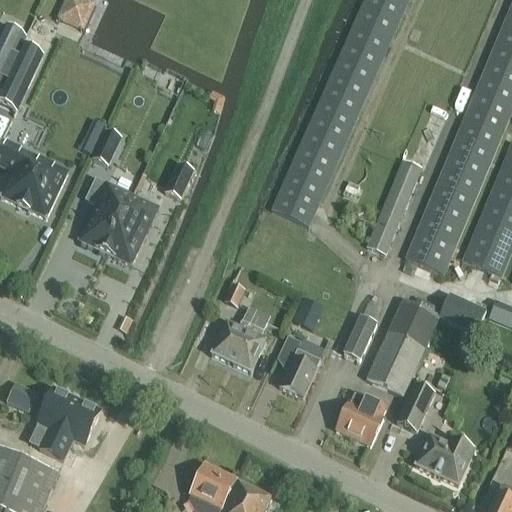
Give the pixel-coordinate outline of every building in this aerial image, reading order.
[(81,0),(66,0),(56,22),(84,35),(97,7),(81,0)] [(309,230),(410,0),(365,0),(272,213),(309,230)] [(52,35),(59,13),(38,6),(31,29),(52,35)] [(511,111),(511,7),(405,261),(442,277),(511,111)] [(27,40),(5,30),(0,40),(0,95),(23,48),(27,40)] [(23,48),(0,95),(0,107),(17,115),(44,58),(23,48)] [(117,150),(103,143),(93,163),(108,170),(117,150)] [(68,175),(2,144),(0,147),(0,170),(13,177),(1,201),(46,223),(68,175)] [(511,253),(511,145),(462,263),(501,279),(511,253)] [(384,257),(422,171),(403,162),(365,249),(384,257)] [(194,175),(180,168),(166,197),(181,204),(194,175)] [(350,185),(344,198),(354,203),(360,190),(350,185)] [(106,257),(133,200),(107,187),(80,244),(106,257)] [(160,213),(133,200),(106,257),(133,270),(160,213)] [(225,304),(237,309),(245,293),(232,287),(225,304)] [(449,298),(438,321),(474,338),(484,315),(449,298)] [(313,334),(323,313),(303,304),(294,325),(313,334)] [(403,304),(392,326),(366,383),(403,400),(431,342),(429,341),(438,321),(403,304)] [(511,312),(497,306),(490,323),(511,331),(511,312)] [(261,343),(271,321),(248,310),(238,332),(226,326),(211,359),(250,378),(266,345),(261,343)] [(378,328),(375,327),(362,321),(344,358),(360,366),(378,328)] [(303,403),(317,373),(321,365),(298,354),(302,347),(288,341),(278,364),(290,369),(279,392),(303,403)] [(34,407),(38,398),(17,387),(8,406),(18,411),(23,402),(34,407)] [(397,427),(417,436),(435,397),(416,388),(397,427)] [(101,415),(54,393),(38,427),(50,433),(40,453),(64,465),(74,444),(85,450),(101,415)] [(334,436),(370,451),(383,422),(381,421),(385,412),(354,399),(351,407),(348,406),(334,436)] [(475,454),(451,442),(448,447),(429,438),(414,469),(458,490),(475,454)] [(0,511),(44,511),(60,475),(0,450),(0,511)] [(192,511),(227,511),(241,486),(206,468),(189,500),(192,501),(189,506),(192,511)] [(241,486),(227,511),(264,511),(270,500),(241,486)] [(511,511),(511,497),(500,492),(491,511),(511,511)]
